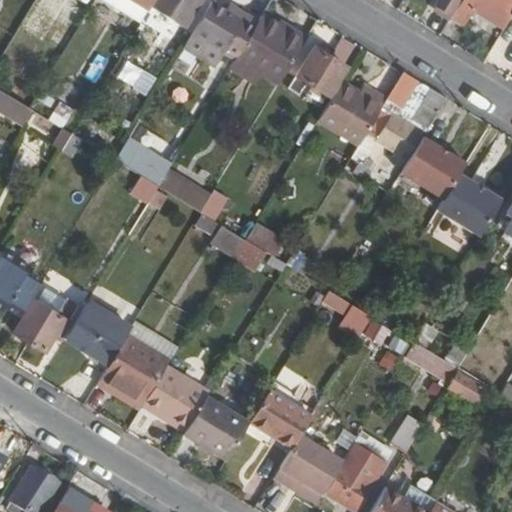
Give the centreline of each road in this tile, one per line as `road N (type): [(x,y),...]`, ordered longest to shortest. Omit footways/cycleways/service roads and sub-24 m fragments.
road 1 (residential): [(200,511),(0,389)]
road 2 (residential): [(511,109),(330,0)]
